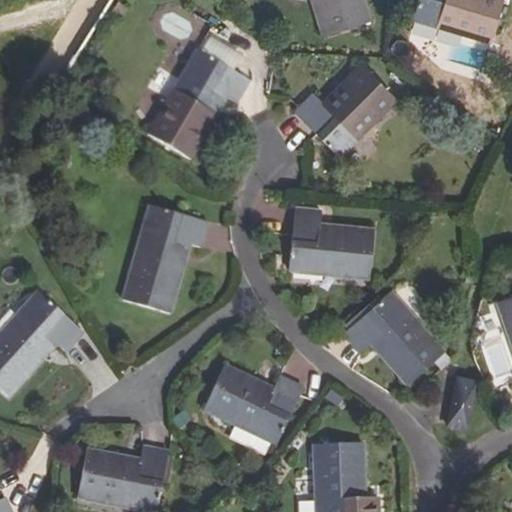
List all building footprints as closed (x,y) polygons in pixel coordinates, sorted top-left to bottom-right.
[(311,0),(323,38),(370,23),(363,0),(311,0)] [(419,0),(413,20),(489,44),(502,0),(419,0)] [(197,54),(149,135),(192,161),(217,116),(209,111),(216,100),(224,105),(227,100),(235,104),(247,83),(197,54)] [(297,114),(340,158),(395,102),(363,68),(335,96),(339,100),(328,112),(314,97),(297,114)] [(150,210),(122,301),(169,315),(184,265),(173,262),(177,248),(188,251),(190,245),(199,247),(205,227),(150,210)] [(295,211),(288,270),(369,280),(374,231),(333,227),(332,234),(318,233),(320,214),(295,211)] [(445,354),(392,294),(346,334),(363,354),(378,340),(386,350),(381,354),(409,386),(445,354)] [(37,297),(0,336),(0,390),(9,399),(43,361),(38,355),(47,345),(53,351),(58,346),(63,351),(79,334),(37,297)] [(511,299),(498,304),(511,343),(511,299)] [(262,385),(224,368),(205,411),(279,444),(302,390),(279,379),(271,397),(260,391),(262,385)] [(467,431),(476,388),(475,386),(455,381),(446,427),(467,431)] [(377,511),(377,499),(358,499),(358,487),(365,487),(363,445),(316,447),(318,503),(302,504),(301,511),(377,511)] [(127,460),(87,453),(78,498),(151,511),(157,511),(169,454),(142,450),(138,469),(126,466),(127,460)] [(0,511),(9,511),(4,500),(0,502),(0,511)]
